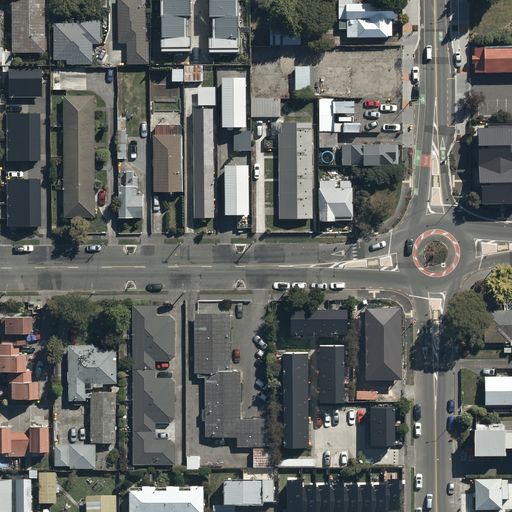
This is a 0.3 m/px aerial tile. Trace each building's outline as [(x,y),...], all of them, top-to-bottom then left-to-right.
[(43,0),(10,0),(11,49),(45,48),(43,0)] [(107,0),(95,0),(95,9),(108,9),(107,0)] [(141,0),(117,0),(118,41),(127,41),(127,63),(149,63),(149,39),(146,39),(145,6),(141,6),(141,0)] [(162,0),(163,49),(189,49),(189,36),(184,37),(184,16),(191,16),(190,0),(162,0)] [(238,0),(208,0),(208,12),(213,12),(213,33),(208,33),(208,47),(238,47),(238,0)] [(351,0),(337,0),(338,28),(346,28),(346,36),(387,36),(387,35),(392,34),(392,17),(396,17),(395,2),(352,3),(351,0)] [(78,18),(78,21),(55,22),(55,58),(67,58),(68,63),(94,63),(93,42),(102,42),(101,18),(78,18)] [(271,45),(301,45),(301,23),(271,23),(271,45)] [(511,45),(474,46),(474,54),(472,54),(472,61),(475,61),(475,69),(511,68),(511,45)] [(204,65),(185,65),(185,82),(204,82),(204,65)] [(311,96),(310,66),(295,67),(295,73),(256,74),(256,97),(311,96)] [(183,67),(172,68),(172,81),(183,81),(183,67)] [(38,70),(7,70),(8,97),(39,96),(38,70)] [(246,123),(245,74),(223,74),(224,123),(246,123)] [(198,104),(215,104),(215,85),(198,86),(198,104)] [(65,216),(95,215),(94,93),(63,94),(65,216)] [(332,97),(319,97),(320,145),(338,144),(338,130),(332,130),(332,97)] [(279,98),(251,99),(251,117),(279,117),(279,98)] [(213,107),(193,107),(195,216),(214,216),(213,107)] [(37,114),(6,115),(6,160),(38,159),(37,114)] [(281,216),(313,216),(312,121),(280,122),(281,216)] [(359,122),(341,123),(342,132),(359,132),(359,122)] [(511,127),(482,128),(483,144),(487,144),(487,147),(483,147),(483,164),(483,179),(488,179),(488,184),(483,184),(483,202),(490,202),(511,201),(511,127)] [(118,158),(126,158),(126,130),(118,131),(118,158)] [(250,149),(250,130),(234,130),(234,149),(250,149)] [(182,132),(153,132),(154,190),(183,189),(182,132)] [(395,141),(340,142),(340,164),(396,164),(396,161),(399,161),(398,144),(396,144),(395,141)] [(248,210),(248,163),(224,163),(225,210),(248,210)] [(118,185),(118,215),(118,217),(133,217),(133,215),(144,215),(143,194),(134,194),(134,186),(138,186),(138,176),(133,176),(133,170),(126,170),(126,185),(118,185)] [(352,216),(352,180),(340,180),(340,187),(335,187),(335,181),(319,181),(320,221),(336,221),(335,216),(352,216)] [(38,181),(6,181),(7,226),(39,226),(38,181)] [(157,302),(133,302),(134,463),(175,463),(175,441),(171,437),(156,437),(156,420),(171,420),(175,416),(175,378),(171,375),(156,375),(156,359),(171,359),(175,354),(175,317),(170,313),(157,313),(157,302)] [(237,436),(237,444),(268,444),(268,442),(271,442),(270,416),(241,416),(240,368),(231,368),(230,308),(195,309),(196,370),(198,370),(198,374),(205,374),(206,407),(202,407),(202,418),(206,418),(206,433),(209,433),(209,436),(237,436)] [(292,308),(292,330),(347,330),(347,308),(292,308)] [(400,308),(365,308),(366,379),(401,379),(400,308)] [(511,309),(483,310),(483,342),(511,342),(511,337),(511,336),(511,309)] [(3,330),(32,330),(32,314),(3,313),(3,330)] [(364,336),(355,336),(355,356),(364,356),(364,350),(366,350),(366,347),(364,347),(364,336)] [(116,345),(67,346),(67,400),(86,400),(85,381),(116,381),(116,345)] [(319,346),(319,401),(342,401),(342,345),(319,346)] [(284,352),(285,445),(308,445),(307,352),(284,352)] [(511,375),(485,376),(486,406),(511,405),(511,375)] [(116,391),(93,391),(93,440),(116,440),(116,391)] [(369,423),(393,422),(393,404),(369,405),(369,423)] [(393,422),(369,423),(369,443),(393,443),(393,422)] [(0,423),(0,450),(0,455),(35,454),(35,450),(49,450),(48,423),(27,424),(27,432),(7,433),(7,424),(0,423)] [(504,425),(473,426),(473,452),(506,452),(506,445),(511,444),(511,427),(504,428),(504,425)] [(54,445),(54,468),(98,468),(98,445),(54,445)] [(255,449),(255,468),(272,468),(272,450),(255,449)] [(264,478),(224,478),(224,481),(224,506),(213,506),(213,511),(235,511),(235,506),(263,506),(263,504),(274,504),(274,502),(274,481),(264,481),(264,478)] [(31,511),(31,480),(0,480),(0,511),(31,511)] [(287,481),(287,511),(303,511),(302,511),(384,511),(385,511),(398,511),(397,480),(384,480),(384,486),(302,487),(302,481),(287,481)] [(509,481),(475,480),(475,510),(502,510),(502,499),(509,499),(509,481)] [(202,511),(203,486),(189,486),(189,490),(157,490),(157,486),(142,486),(142,489),(131,489),(130,511),(202,511)] [(116,511),(116,494),(86,494),(86,511),(116,511)]
